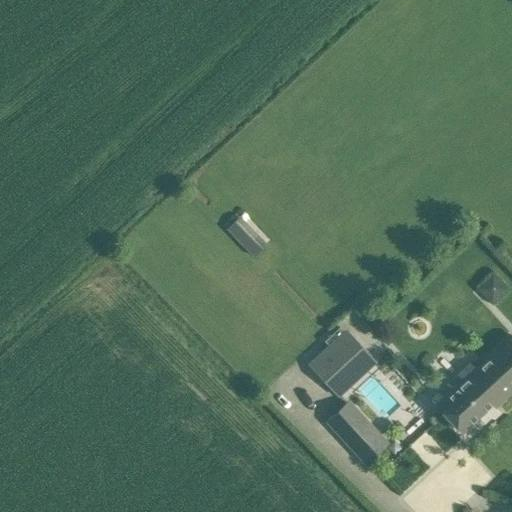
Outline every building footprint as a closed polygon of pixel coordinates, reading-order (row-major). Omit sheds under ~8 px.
[(267,244),(240,215),(226,228),(253,257),(267,244)] [(493,302),(510,288),(496,271),(479,284),(493,302)] [(188,313),(202,329),(210,322),(195,306),(188,313)] [(339,326),(324,340),(329,346),(344,332),(339,326)] [(310,364),(336,393),(373,359),(346,330),(344,332),(329,346),(310,364)] [(432,399),(462,431),(492,403),(495,406),(511,389),(511,335),(477,368),(471,362),(432,399)] [(329,419),(368,461),(386,445),(347,403),(329,419)]
